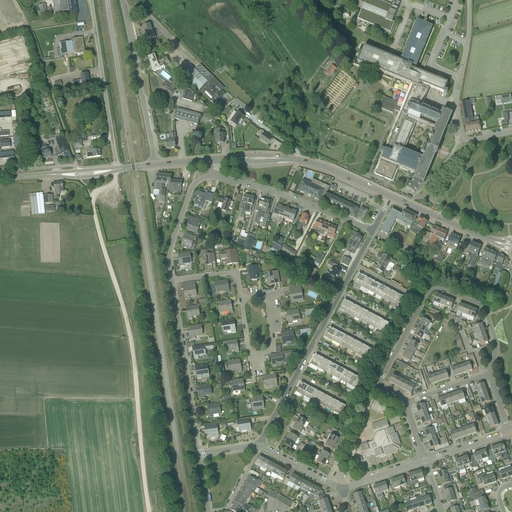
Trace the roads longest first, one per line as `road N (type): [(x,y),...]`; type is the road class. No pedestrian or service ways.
road 1 (track): [(116,169),(109,187),(90,200),(141,385),(150,511)]
road 2 (residential): [(488,374),(496,343),(484,309),(431,290),(379,382),(405,403)]
road 3 (residential): [(258,444),(372,230)]
road 4 (tertiary): [(215,159),(298,161),(390,197)]
road 5 (track): [(75,166),(28,25),(11,0)]
road 6 (residential): [(198,454),(171,281)]
road 7 (unclassified): [(116,169),(90,0)]
road 8 (unclassified): [(154,165),(123,0)]
road 9 (residential): [(372,230),(215,175)]
road 10 (unclassified): [(469,141),(456,108),(468,0)]
road 11 (residential): [(171,281),(172,237),(186,197),(203,175),(215,175)]
